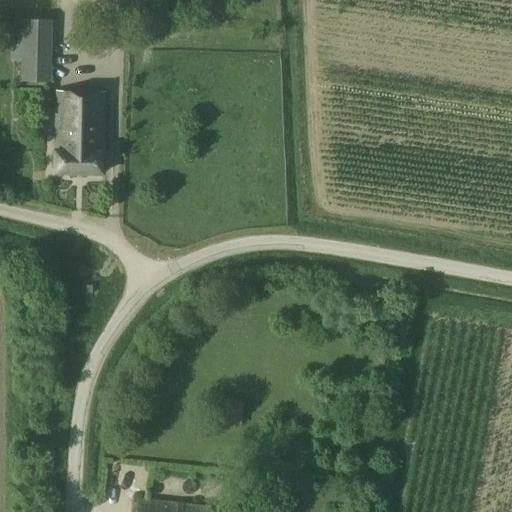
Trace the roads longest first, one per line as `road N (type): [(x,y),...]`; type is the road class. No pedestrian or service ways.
road 1 (unclassified): [(153,282),(194,261),(267,246),(430,268)]
road 2 (unclassified): [(77,511),(84,396),(121,321),(153,282)]
road 3 (unclassified): [(153,282),(115,244),(0,212)]
